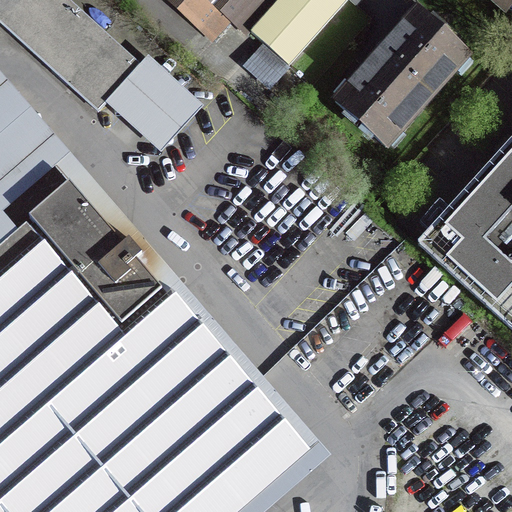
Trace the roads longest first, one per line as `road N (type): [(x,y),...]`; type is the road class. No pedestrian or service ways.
road 1 (unknown): [(292,372),(405,258)]
road 2 (unknown): [(254,326),(357,211)]
road 3 (unknown): [(209,271),(299,175)]
road 4 (unknown): [(160,212),(244,122)]
